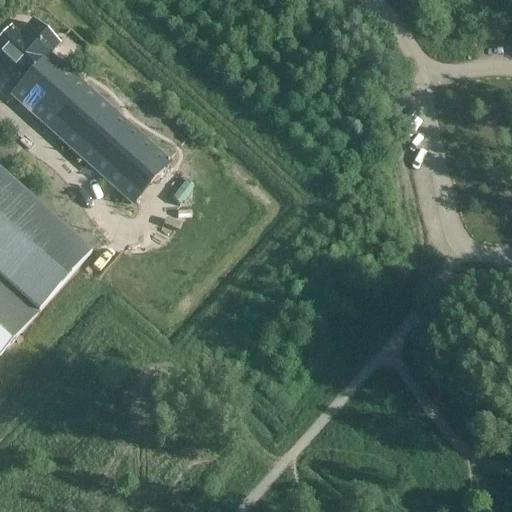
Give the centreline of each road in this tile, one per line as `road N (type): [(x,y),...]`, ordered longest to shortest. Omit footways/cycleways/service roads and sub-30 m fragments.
road 1 (unknown): [(0,77),(129,191)]
road 2 (unknown): [(406,329),(474,431),(511,455)]
